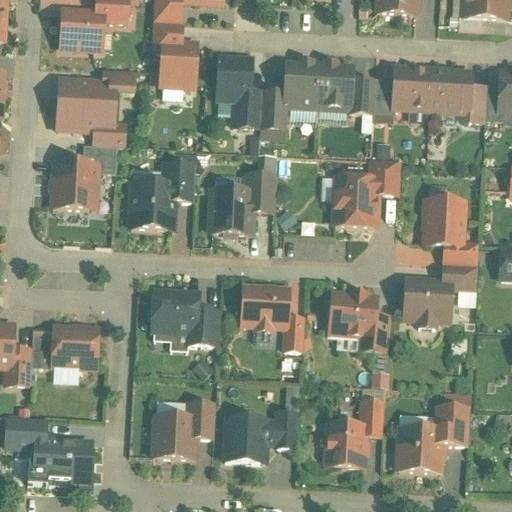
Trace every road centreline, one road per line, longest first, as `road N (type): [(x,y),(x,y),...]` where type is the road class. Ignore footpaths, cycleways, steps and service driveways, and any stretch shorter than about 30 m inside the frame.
road 1 (residential): [(29,0),(18,241),(28,256),(49,263),(130,269)]
road 2 (residential): [(130,269),(433,283)]
road 3 (residential): [(511,59),(257,47)]
road 4 (residential): [(130,269),(121,464),(137,492),(161,497)]
road 5 (residential): [(161,497),(401,511)]
